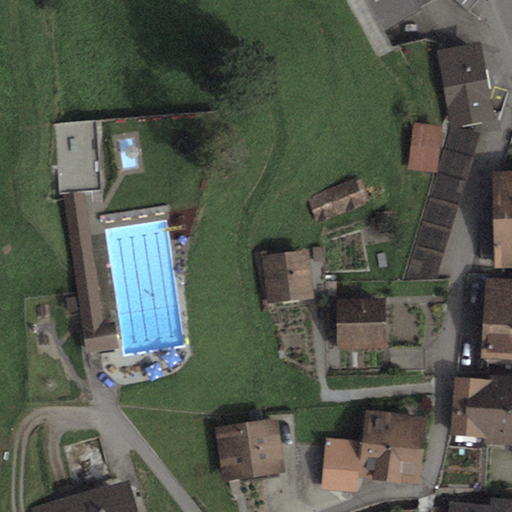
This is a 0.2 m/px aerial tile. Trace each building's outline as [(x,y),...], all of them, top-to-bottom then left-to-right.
[(380,0),(398,16),(427,0),(380,0)] [(461,0),(470,8),(478,0),(461,0)] [(443,55),(454,119),(485,114),(474,49),(443,55)] [(91,121),(54,124),(59,193),(96,190),(91,121)] [(449,122),(406,271),(438,280),(481,131),(449,122)] [(433,169),(437,129),(417,127),(412,166),(433,169)] [(498,225),(481,225),(482,258),(498,258),(499,265),(511,264),(511,173),(500,174),(500,182),(497,183),(498,225)] [(310,198),(318,218),(360,202),(352,181),(310,198)] [(304,256),(266,261),(271,297),(308,293),(304,256)] [(487,357),(511,358),(511,286),(491,286),(490,313),(483,313),(482,325),(489,325),(487,357)] [(339,304),(340,346),(382,345),(382,303),(339,304)] [(85,330),(88,349),(114,346),(111,326),(85,330)] [(423,369),(423,347),(390,347),(390,370),(423,369)] [(492,434),(511,435),(511,378),(490,376),(489,385),(496,385),(492,429),(492,434)] [(496,385),(489,385),(474,384),(455,382),(451,431),(485,433),(492,434),(492,429),(496,385)] [(362,449),(368,449),(365,476),(412,482),(419,418),(373,412),(370,434),(365,433),(362,449)] [(222,433),(228,475),(277,468),(271,426),(222,433)] [(330,446),(326,485),(351,489),(356,443),(330,441),(330,442),(326,442),(326,445),(330,446)] [(125,511),(121,494),(58,511),(125,511)]
